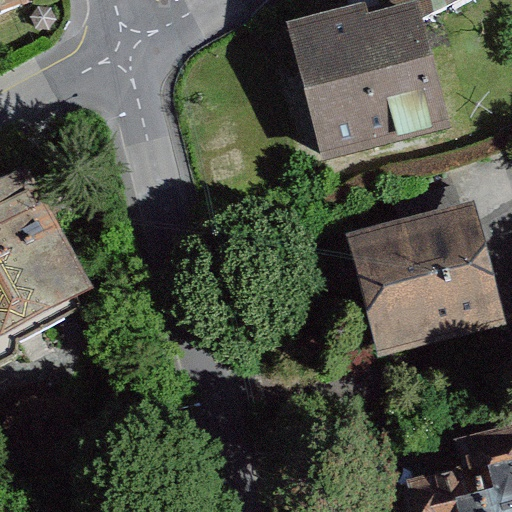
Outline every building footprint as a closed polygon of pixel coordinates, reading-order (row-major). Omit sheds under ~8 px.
[(30,0),(0,0),(0,29),(37,13),(30,0)] [(432,22),(475,0),(400,0),(407,14),(429,9),(432,22)] [(332,169),(462,137),(432,22),(429,9),(407,14),(378,21),(375,11),(297,31),(332,169)] [(39,176),(0,196),(0,354),(104,300),(39,176)] [(356,244),(387,365),(511,333),(511,301),(489,211),(356,244)] [(511,511),(511,438),(431,460),(438,488),(418,493),(422,511),(511,511)]
